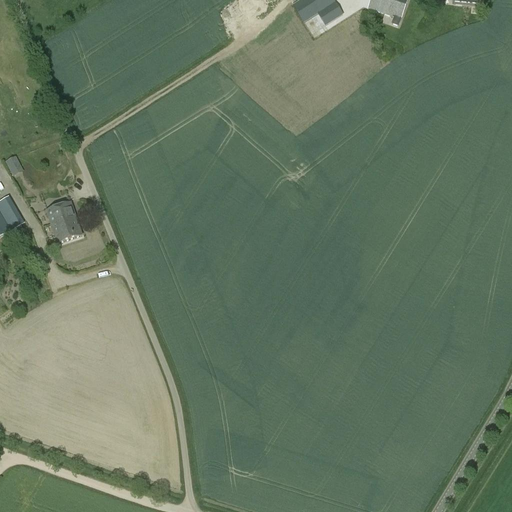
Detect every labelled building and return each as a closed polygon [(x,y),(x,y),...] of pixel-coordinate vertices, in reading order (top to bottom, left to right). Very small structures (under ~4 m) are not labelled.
[(257,54),(268,47),(276,60),(343,16),(332,0),(302,0),(245,36),(257,54)] [(398,28),(408,0),(371,0),(368,10),(392,19),(390,25),(398,28)] [(480,9),(480,0),(453,0),(453,6),(480,9)] [(348,21),(286,56),(294,69),(356,34),(348,21)] [(304,108),(378,69),(363,41),(289,81),(304,108)] [(13,178),(24,174),(18,158),(7,162),(13,178)] [(0,240),(11,234),(11,233),(24,225),(9,199),(0,203),(0,240)] [(58,246),(82,238),(71,205),(47,213),(58,246)]
